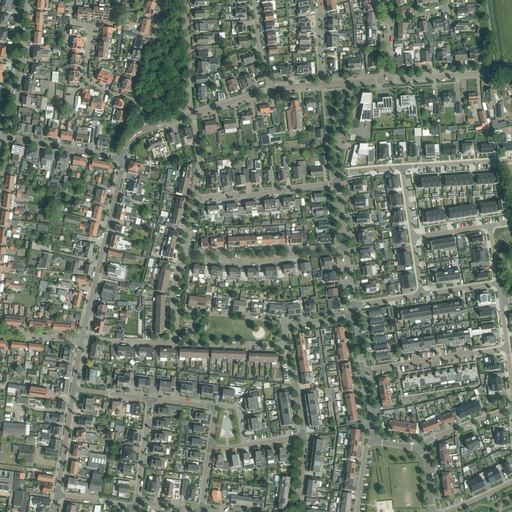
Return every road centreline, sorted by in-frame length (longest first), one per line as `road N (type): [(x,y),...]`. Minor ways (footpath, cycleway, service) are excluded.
road 1 (residential): [(82,339),(123,159)]
road 2 (residential): [(183,255),(220,253),(225,262),(252,263),(345,248)]
road 3 (residential): [(362,370),(507,348)]
road 4 (residential): [(195,199),(338,185)]
road 5 (residential): [(5,138),(23,0)]
road 6 (residential): [(287,345),(178,341),(176,311)]
road 7 (residential): [(146,130),(269,90)]
road 8 (residential): [(384,80),(511,71)]
